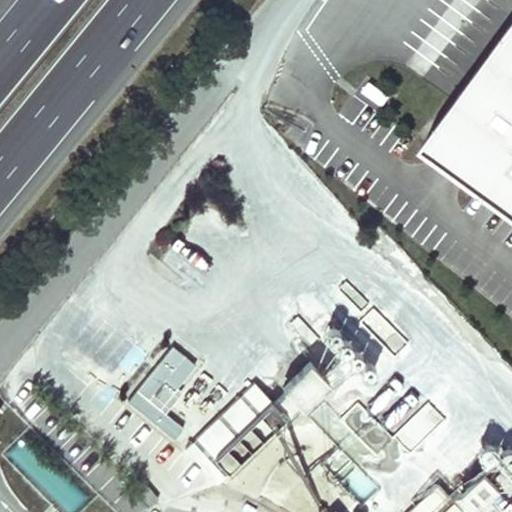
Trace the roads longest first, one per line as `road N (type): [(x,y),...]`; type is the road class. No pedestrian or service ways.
road 1 (unclassified): [(0,356),(288,0)]
road 2 (motorway): [(0,169),(139,0)]
